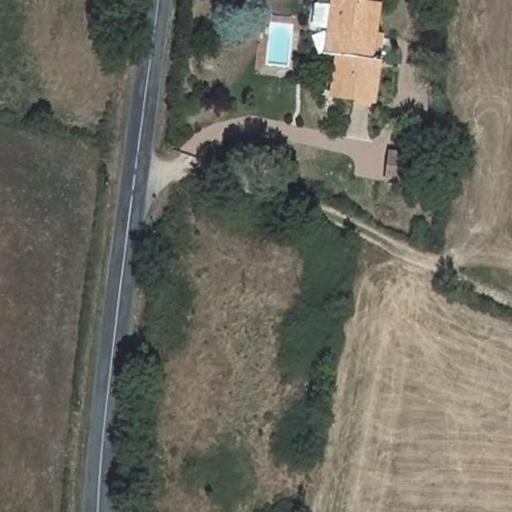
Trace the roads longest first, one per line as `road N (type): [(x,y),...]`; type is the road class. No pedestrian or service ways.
road 1 (tertiary): [(99,511),(155,0)]
road 2 (track): [(134,172),(239,177),(299,196),(437,263),(455,258),(471,237)]
